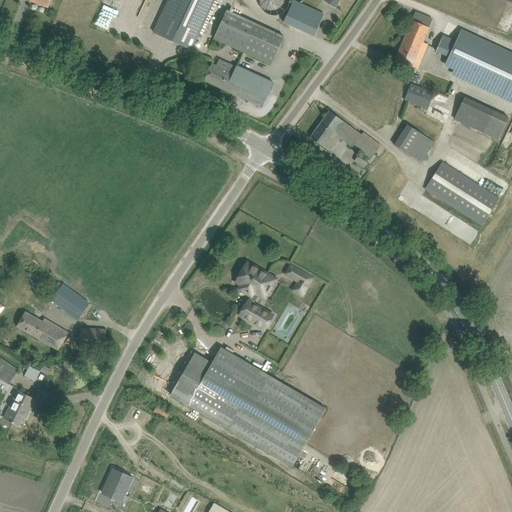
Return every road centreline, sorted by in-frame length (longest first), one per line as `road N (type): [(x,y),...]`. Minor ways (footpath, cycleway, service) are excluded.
road 1 (unclassified): [(54,511),(136,338),(267,148)]
road 2 (tertiary): [(511,424),(477,338),(442,284),(267,148)]
road 3 (tertiary): [(267,148),(188,109),(0,40)]
road 4 (unclassified): [(267,148),(376,0)]
